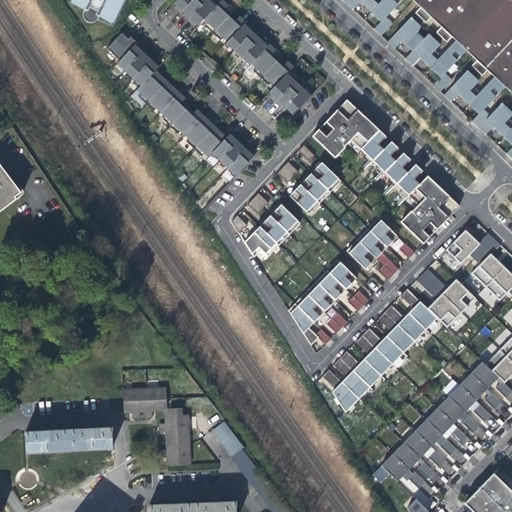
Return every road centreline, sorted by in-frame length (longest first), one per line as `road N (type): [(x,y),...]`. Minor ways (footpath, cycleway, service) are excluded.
road 1 (residential): [(474,206),(317,362),(302,354),(222,220),(283,150)]
road 2 (unknown): [(181,493),(86,510),(118,469),(120,424),(89,415),(0,427)]
road 3 (residential): [(507,171),(327,0)]
road 4 (residential): [(158,0),(155,25),(283,150)]
road 5 (residential): [(347,86),(474,206)]
road 6 (residential): [(256,0),(347,86)]
